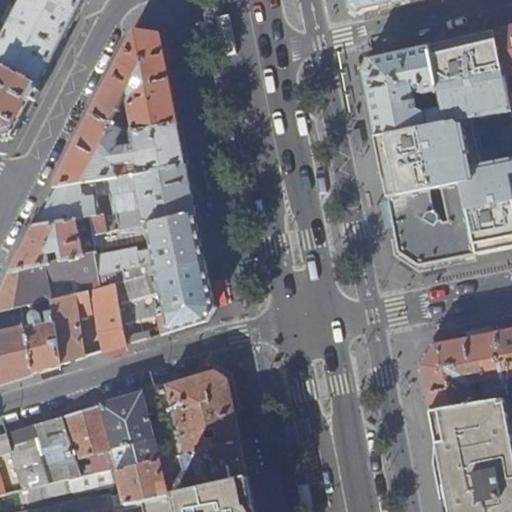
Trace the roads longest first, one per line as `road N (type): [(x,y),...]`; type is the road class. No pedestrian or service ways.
road 1 (secondary): [(292,324),(214,339),(0,407)]
road 2 (residential): [(511,1),(258,58)]
road 3 (residential): [(120,0),(22,182)]
road 4 (primary): [(365,511),(330,321)]
road 5 (primary): [(292,324),(330,511)]
road 6 (secondary): [(511,284),(330,321)]
road 7 (primary): [(330,321),(317,255),(280,170)]
road 8 (primary): [(280,170),(292,324)]
